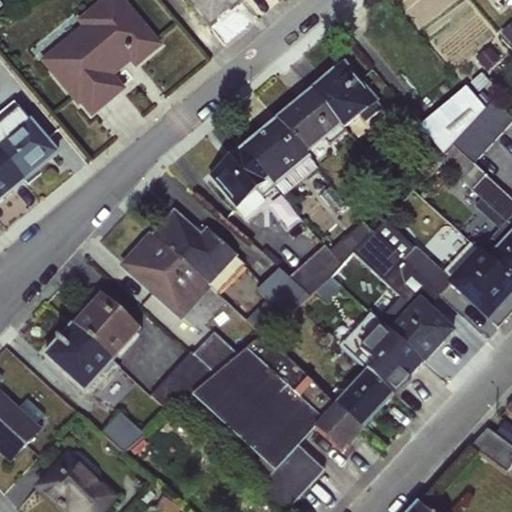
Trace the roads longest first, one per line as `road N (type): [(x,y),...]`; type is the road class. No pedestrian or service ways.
road 1 (residential): [(308,0),(0,299)]
road 2 (residential): [(511,368),(382,511)]
